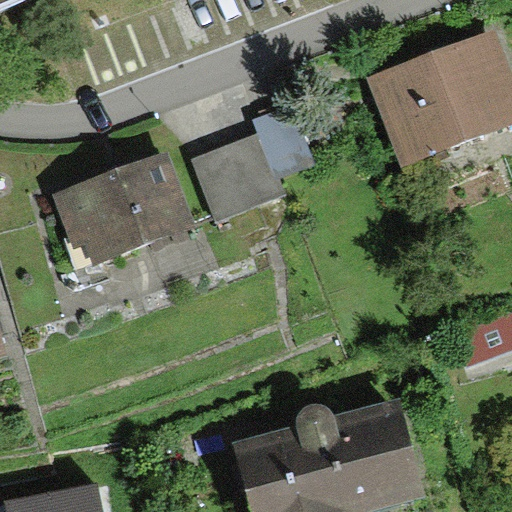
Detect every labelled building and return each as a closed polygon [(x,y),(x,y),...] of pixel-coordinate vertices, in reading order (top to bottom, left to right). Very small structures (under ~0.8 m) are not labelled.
[(0,0),(0,18),(41,0),(0,0)] [(431,59),(368,82),(402,176),(511,135),(511,74),(498,35),(431,59)] [(253,124),(258,138),(276,186),(280,184),(316,171),(294,109),(253,124)] [(258,138),(192,163),(216,229),(287,202),(280,184),(276,186),(258,138)] [(115,177),(54,199),(74,254),(87,250),(96,274),(197,238),(168,158),(115,177)] [(511,316),(457,337),(470,371),(511,355),(511,316)] [(0,321),(0,363),(11,360),(0,321)] [(298,435),(233,452),(248,511),(415,511),(427,509),(399,408),(333,426),(317,430),(298,435)] [(297,432),(298,435),(317,430),(333,426),(332,424),(330,422),(327,420),(325,419),(323,418),(318,417),(316,417),(313,417),(309,419),(307,419),(303,423),(300,426),(298,429),(297,432)] [(86,511),(82,490),(0,505),(0,511),(86,511)]
